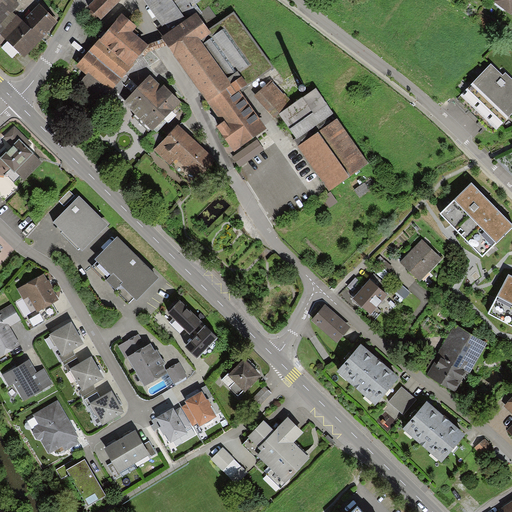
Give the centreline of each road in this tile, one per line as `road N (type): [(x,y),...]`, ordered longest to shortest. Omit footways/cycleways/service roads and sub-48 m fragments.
road 1 (secondary): [(15,100),(274,357)]
road 2 (residential): [(131,0),(263,229),(318,288)]
road 3 (residential): [(511,183),(419,95),(294,0)]
road 4 (residential): [(318,288),(511,454)]
road 5 (residential): [(0,226),(59,272),(149,427)]
road 6 (secondary): [(274,357),(432,511)]
